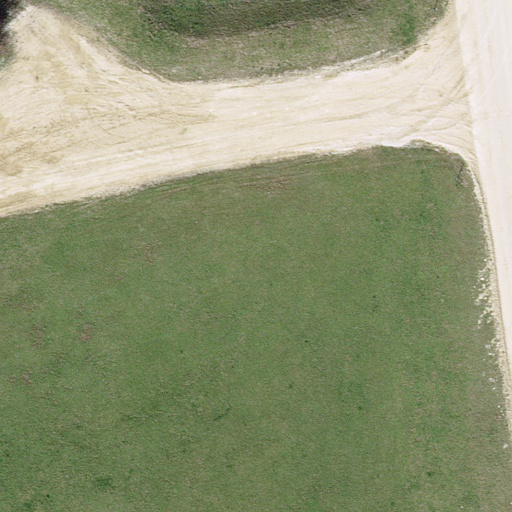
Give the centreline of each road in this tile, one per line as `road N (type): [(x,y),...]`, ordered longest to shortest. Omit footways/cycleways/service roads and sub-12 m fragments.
road 1 (track): [(511,91),(243,116),(67,150),(0,179)]
road 2 (track): [(2,0),(136,137)]
